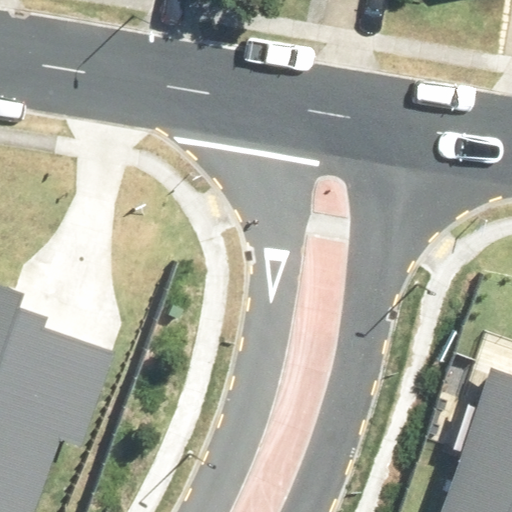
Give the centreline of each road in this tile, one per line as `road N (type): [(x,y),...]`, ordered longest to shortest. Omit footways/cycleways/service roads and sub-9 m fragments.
road 1 (residential): [(212,511),(247,417),(279,243),(273,107)]
road 2 (residential): [(400,132),(351,388),(306,511)]
road 3 (residential): [(273,107),(0,54)]
road 4 (residential): [(400,132),(273,107)]
